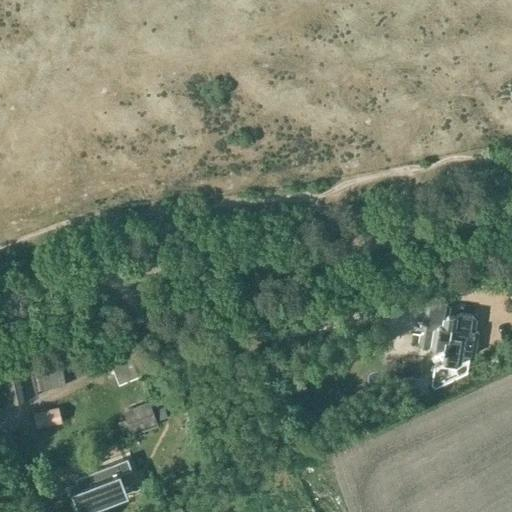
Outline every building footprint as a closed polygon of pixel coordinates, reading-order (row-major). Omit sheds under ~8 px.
[(419,334),(418,343),(422,348),(426,349),(429,347),(434,350),(441,352),(439,359),(443,363),(456,366),(461,362),(463,354),(469,356),(475,352),(477,331),(475,331),(476,321),(472,314),(459,312),(456,315),(451,314),(451,307),(446,302),(430,300),(424,304),(420,326),(424,332),(419,334)] [(126,345),(106,353),(118,383),(138,376),(126,345)] [(64,385),(60,361),(2,372),(7,397),(8,401),(37,395),(37,391),(64,385)] [(149,400),(122,409),(131,435),(158,425),(149,400)] [(39,428),(63,423),(59,408),(37,411),(39,428)] [(78,487),(69,491),(77,511),(80,511),(118,498),(127,495),(119,474),(131,469),(127,457),(74,477),(78,487)]
